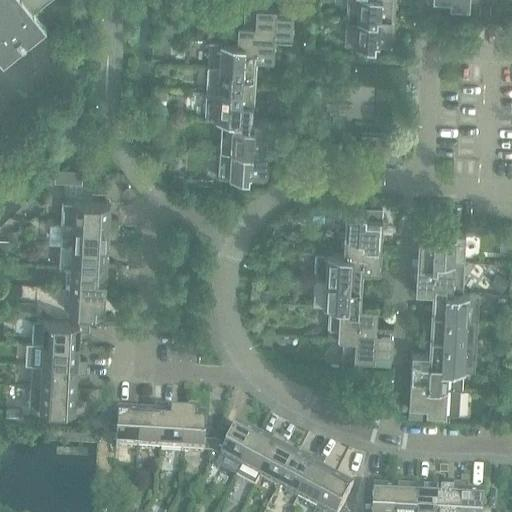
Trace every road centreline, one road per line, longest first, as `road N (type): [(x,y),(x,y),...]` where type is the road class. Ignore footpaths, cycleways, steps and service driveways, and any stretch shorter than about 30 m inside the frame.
road 1 (residential): [(255,373),(143,372),(153,213),(176,209),(237,244)]
road 2 (residential): [(511,445),(388,437),(294,400),(255,373)]
road 3 (residential): [(237,244),(271,207),(307,188),(422,187)]
road 4 (residential): [(255,373),(228,307),(237,244)]
road 5 (residential): [(430,54),(422,187)]
